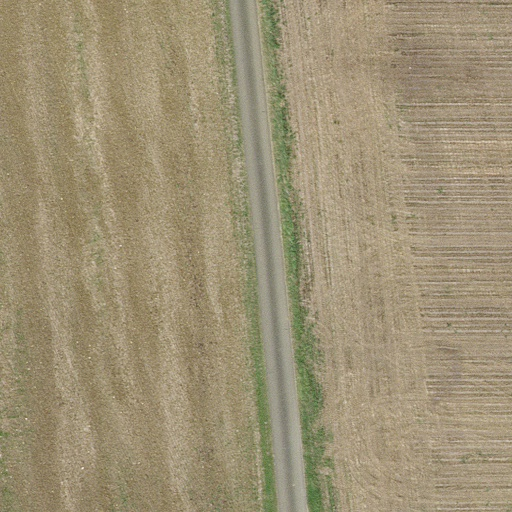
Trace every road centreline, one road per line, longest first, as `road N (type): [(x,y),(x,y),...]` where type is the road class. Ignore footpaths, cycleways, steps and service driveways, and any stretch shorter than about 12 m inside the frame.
road 1 (track): [(288,511),(258,230)]
road 2 (track): [(234,0),(258,230)]
